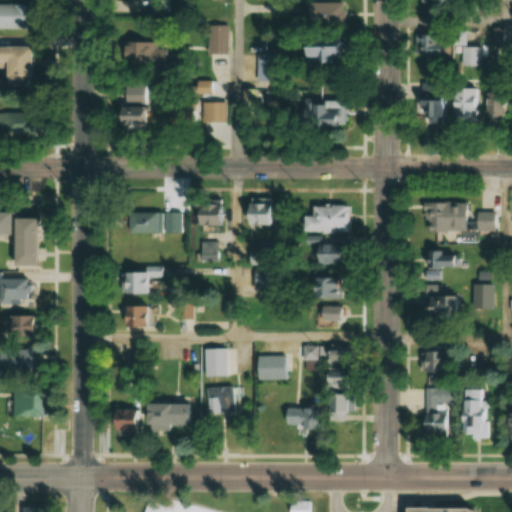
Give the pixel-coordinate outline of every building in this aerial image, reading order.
[(343,28),(343,3),(318,3),(318,28),(343,28)] [(0,29),(38,29),(38,4),(0,4),(0,29)] [(230,26),(209,26),(209,53),(230,53),(230,26)] [(503,28),(492,28),(492,45),(503,45),(503,28)] [(442,34),(412,34),(412,56),(442,56),(442,34)] [(168,50),(157,50),(157,43),(132,43),(132,69),(168,69),(168,50)] [(341,66),(340,44),(295,44),(295,67),(341,66)] [(462,66),(484,66),(484,46),(462,47),(462,66)] [(41,48),(2,48),(2,64),(15,64),(15,87),(41,87),(41,48)] [(255,55),(258,73),(283,69),(280,51),(255,55)] [(214,94),(214,82),(202,82),(202,94),(214,94)] [(448,89),(448,120),(478,120),(478,89),(448,89)] [(246,107),(254,107),(254,90),(246,90),(246,107)] [(298,127),(346,127),(346,91),(298,91),(298,127)] [(439,99),(412,99),(412,120),(439,120),(439,99)] [(499,122),(499,103),(484,103),(484,122),(499,122)] [(134,117),(134,108),(123,108),(123,132),(157,132),(157,117),(134,117)] [(281,199),(253,199),(253,225),(281,225),(281,199)] [(463,202),(419,202),(419,232),(463,232),(463,202)] [(317,216),(309,216),(309,233),(348,233),(348,205),(317,205),(317,216)] [(472,230),(494,230),(494,211),(472,211),(472,230)] [(165,212),(126,212),(126,233),(165,233),(165,212)] [(203,216),(203,237),(228,237),(228,216),(203,216)] [(47,267),(47,219),(25,219),(25,267),(47,267)] [(352,245),(318,245),(318,255),(324,255),(324,264),(352,264),(352,245)] [(267,248),(250,248),(250,263),(267,263),(267,248)] [(459,267),(459,250),(425,250),(425,273),(440,273),(440,267),(459,267)] [(127,273),(127,294),(156,294),(156,273),(127,273)] [(3,304),(34,304),(34,278),(3,278),(3,304)] [(319,279),(319,299),(347,299),(347,279),(319,279)] [(450,284),(425,284),(425,315),(450,315),(450,284)] [(124,328),(156,328),(156,308),(124,308),(124,328)] [(345,308),(326,308),(326,320),(345,320),(345,308)] [(43,317),(14,317),(14,343),(43,343),(43,317)] [(230,377),(230,349),(212,349),(212,377),(230,377)] [(309,365),(318,365),(319,352),(309,351),(309,365)] [(357,352),(330,352),(330,363),(357,363),(357,352)] [(417,352),(417,374),(446,374),(446,352),(417,352)] [(258,381),(291,381),(291,357),(258,357),(258,381)] [(332,379),(358,379),(358,368),(332,368),(332,379)] [(17,388),(17,418),(50,418),(50,388),(17,388)] [(239,412),(239,388),(212,388),(212,412),(239,412)] [(425,423),(417,423),(418,439),(450,439),(449,388),(425,388),(425,423)] [(458,436),(486,436),(486,389),(458,389),(458,436)] [(199,428),(199,405),(157,405),(157,428),(199,428)] [(292,430),(325,430),(325,408),(292,408),(292,430)] [(124,419),(122,429),(147,436),(150,424),(124,419)] [(214,511),(148,498),(144,511),(214,511)] [(472,511),(407,511),(407,502),(472,501),(472,511)]
